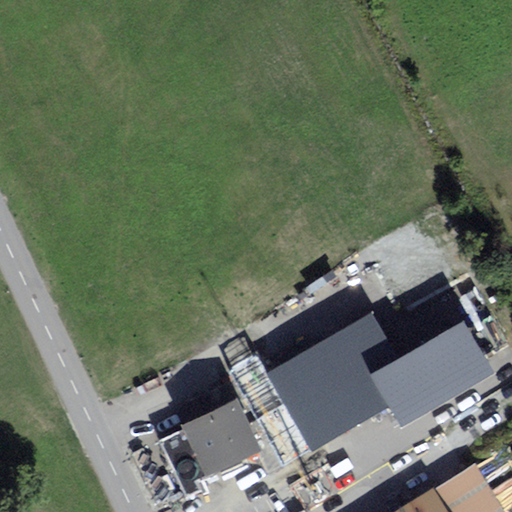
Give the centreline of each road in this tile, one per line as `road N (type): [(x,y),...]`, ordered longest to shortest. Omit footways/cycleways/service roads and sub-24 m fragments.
road 1 (tertiary): [(133,511),(0,229)]
road 2 (unknown): [(85,410),(359,282)]
